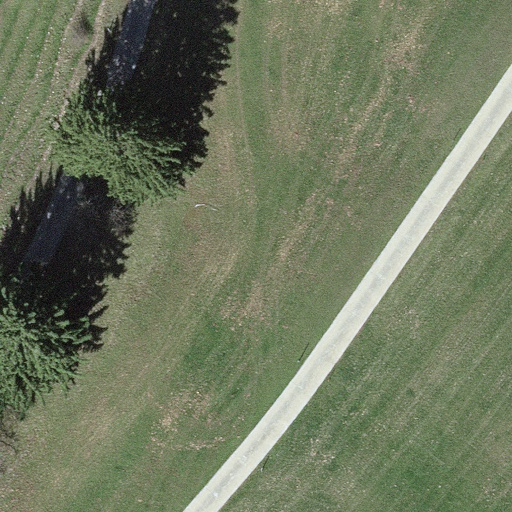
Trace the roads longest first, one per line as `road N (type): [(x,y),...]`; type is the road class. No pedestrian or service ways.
road 1 (unclassified): [(205,511),(277,426),(511,77)]
road 2 (track): [(0,326),(99,150),(151,0)]
